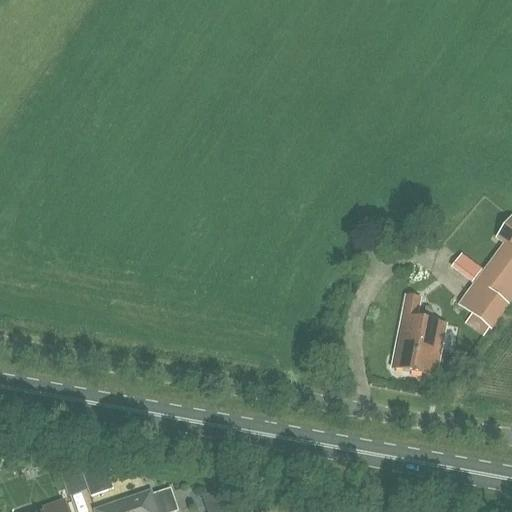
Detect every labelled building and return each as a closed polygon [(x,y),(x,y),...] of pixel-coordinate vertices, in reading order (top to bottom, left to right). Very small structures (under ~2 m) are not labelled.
[(475,284),(459,305),(472,315),(491,329),(492,330),(511,301),(511,219),(497,241),(504,246),(476,284),(475,284)] [(436,378),(446,326),(416,320),(421,299),(406,296),(392,369),(436,378)] [(109,479),(82,474),(90,498),(113,490),(109,479)] [(155,496),(151,497),(150,493),(95,511),(169,511),(169,510),(169,507),(169,503),(167,499),(165,496),(162,494),(155,496)] [(65,511),(62,503),(38,511),(65,511)]
